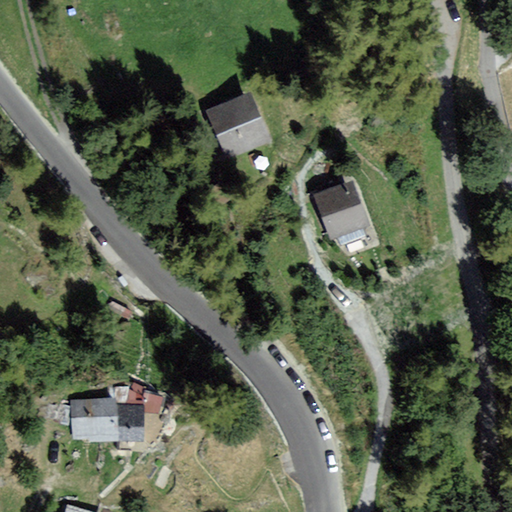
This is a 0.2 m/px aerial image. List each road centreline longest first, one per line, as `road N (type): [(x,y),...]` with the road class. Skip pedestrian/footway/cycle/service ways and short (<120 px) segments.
road 1 (unclassified): [(0,85),(105,214),(278,389),(309,450),(320,511)]
road 2 (residential): [(440,0),(449,156),(488,371),(500,511)]
road 3 (residential): [(511,170),(489,84),(489,0)]
road 4 (track): [(62,162),(62,129),(23,0)]
